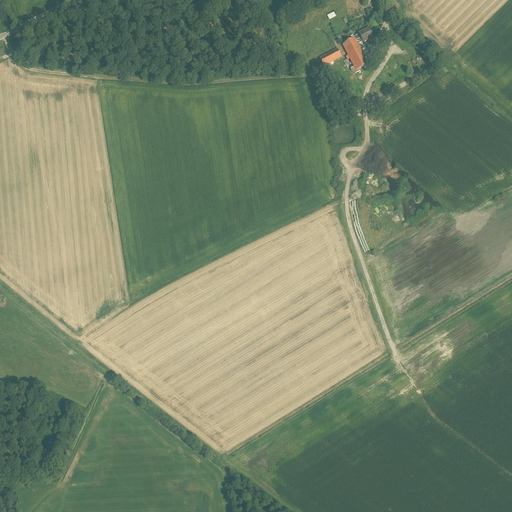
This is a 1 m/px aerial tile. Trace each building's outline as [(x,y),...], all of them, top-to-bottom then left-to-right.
[(374,0),(366,0),(368,9),(375,8),(374,0)] [(369,29),(359,35),(361,38),(363,42),(363,43),(373,38),(369,29)] [(354,39),(343,45),(348,56),(349,58),(361,51),(357,45),(355,41),(354,39)] [(337,49),(320,59),(324,67),(341,57),(337,49)] [(361,51),(349,58),(348,56),(346,57),(347,60),(350,59),(354,67),(351,69),(352,72),(353,72),(356,71),(368,65),(361,51)] [(405,64),(393,70),(398,79),(402,77),(405,84),(413,80),(405,64)] [(393,70),(375,79),(382,92),(400,83),(398,79),(393,70)]
